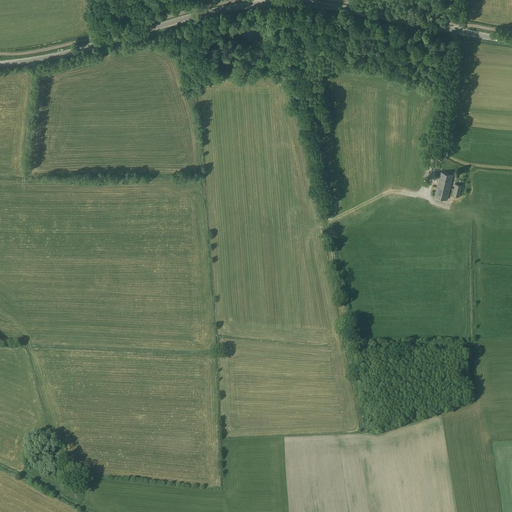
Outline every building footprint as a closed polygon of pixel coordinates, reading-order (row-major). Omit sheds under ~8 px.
[(377,140),(374,152),(419,161),(420,157),(410,155),(412,146),(377,140)] [(403,171),(404,167),(382,162),(380,170),(420,178),(421,172),(406,169),(406,171),(403,171)] [(379,171),(378,178),(418,187),(419,180),(379,171)] [(441,172),(434,196),(447,200),(453,175),(441,172)] [(462,186),(455,184),(452,195),(459,197),(462,186)] [(393,201),(395,192),(387,190),(385,199),(393,201)] [(468,211),(469,204),(450,201),(449,209),(468,211)] [(451,222),(453,211),(429,206),(427,217),(451,222)]
